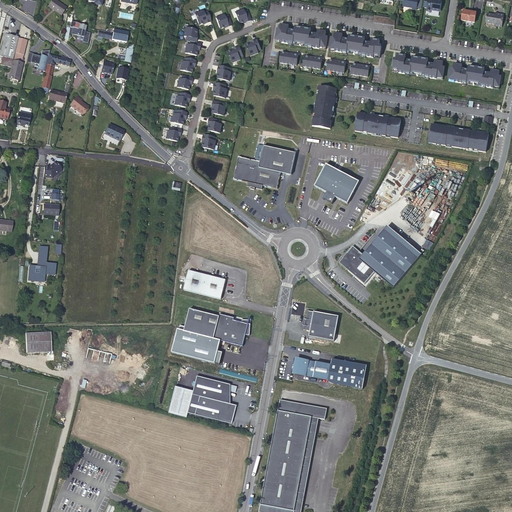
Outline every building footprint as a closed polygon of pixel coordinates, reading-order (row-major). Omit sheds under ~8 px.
[(66,8),(53,0),(52,0),(48,6),(61,15),(66,8)] [(428,0),(428,2),(427,8),(426,11),(430,11),(430,10),(439,12),(441,0),(440,0),(428,0)] [(243,10),(235,13),(239,24),(243,22),(244,24),(251,21),(247,10),(244,12),(243,10)] [(202,11),(195,14),(199,25),(203,23),(204,25),(211,22),(207,11),(203,13),(202,11)] [(470,13),(468,12),(463,11),(461,21),(474,23),(476,13),(470,13)] [(501,28),(503,15),(496,14),(496,16),(487,14),(485,23),(493,25),(492,26),(501,28)] [(223,15),(216,18),(220,29),(224,27),(225,29),(232,26),(228,15),(224,17),(223,15)] [(395,19),(374,15),(373,22),(394,26),(395,19)] [(85,32),(86,27),(71,23),(72,18),(71,18),(68,18),(66,28),(67,28),(70,29),(85,32)] [(326,33),(318,31),(317,35),(311,34),(311,30),(295,28),(295,32),(288,30),(289,27),(281,25),(280,30),(277,30),(275,42),(289,45),(289,46),(293,47),(293,45),(308,48),(308,50),(312,50),(312,48),(326,51),(327,38),(325,38),(326,33)] [(197,31),(186,28),(184,37),(186,37),(186,41),(196,43),(197,36),(196,36),(197,31)] [(82,41),(82,43),(87,44),(90,34),(85,33),(85,32),(70,29),(69,34),(77,36),(83,38),(82,41)] [(0,52),(0,57),(2,58),(12,60),(13,60),(13,61),(21,63),(26,41),(18,38),(4,34),(0,52)] [(113,34),(111,41),(126,43),(127,37),(113,34)] [(379,41),(371,40),(371,44),(364,43),(365,39),(349,36),(349,40),(342,39),(342,35),(334,34),(333,39),(331,39),(329,51),(343,53),(342,55),(346,56),(346,54),(362,56),(361,58),(366,59),(366,57),(379,59),(381,47),(379,46),(379,41)] [(261,50),(257,40),(250,43),(251,44),(246,45),(250,56),(258,53),(258,52),(261,50)] [(196,43),(190,42),(189,46),(187,45),(185,53),(197,56),(198,51),(199,51),(200,44),(196,43)] [(243,57),(239,46),(232,49),(233,50),(228,52),(233,63),(241,60),(240,58),(243,57)] [(124,62),(130,63),(132,50),(126,49),(124,62)] [(48,50),(40,51),(40,55),(39,57),(35,56),(31,55),(29,63),(33,64),(37,65),(36,70),(44,71),(48,50)] [(25,62),(29,63),(31,55),(35,56),(39,57),(40,55),(27,53),(25,62)] [(298,56),(281,53),(280,63),(297,66),(298,56)] [(443,62),(435,61),(434,65),(428,64),(428,60),(412,57),(412,61),(405,60),(406,56),(398,55),(397,60),(394,60),(392,72),(406,74),(406,76),(410,77),(410,75),(425,77),(425,79),(429,80),(429,78),(443,81),(444,68),(442,68),(443,62)] [(66,61),(60,59),(49,56),(47,65),(53,67),(54,63),(69,66),(70,61),(66,61)] [(322,59),(305,56),(303,67),(320,70),(322,59)] [(12,60),(2,58),(0,65),(10,68),(12,60)] [(196,62),(185,59),(185,63),(182,62),(180,71),(192,73),(193,68),(195,68),(196,62)] [(346,63),(329,60),(327,70),(344,73),(346,63)] [(22,64),(21,63),(13,61),(11,71),(20,73),(22,64)] [(113,64),(103,62),(100,72),(111,75),(113,64)] [(370,67),(353,64),(351,75),(368,78),(370,67)] [(499,72),(491,70),(491,74),(484,73),(485,69),(469,67),(468,71),(461,69),(462,66),(454,64),(453,70),(451,69),(448,82),(463,84),(462,86),(466,86),(466,84),(481,87),(481,89),(485,89),(485,87),(499,90),(501,77),(498,77),(499,72)] [(53,67),(47,65),(45,75),(51,77),(53,67)] [(230,69),(219,66),(218,74),(219,74),(218,79),(229,81),(231,73),(229,72),(230,69)] [(128,70),(117,68),(115,78),(126,80),(128,70)] [(18,81),(20,73),(11,71),(10,74),(11,74),(10,79),(18,81)] [(192,79),(182,76),(181,80),(178,79),(177,88),(189,91),(190,85),(191,85),(192,79)] [(43,81),(42,88),(48,90),(50,83),(43,81)] [(226,86),(215,84),(214,91),(215,91),(214,96),(225,99),(227,90),(225,90),(226,86)] [(380,87),(361,84),(360,90),(379,93),(380,87)] [(334,108),(335,103),(335,98),(334,98),(335,94),(336,94),(336,90),(319,87),(318,91),(319,91),(319,96),(317,96),(317,100),(318,100),(316,110),(315,110),(314,114),(315,114),(315,119),(314,119),(312,126),(330,129),(331,122),(331,121),(330,121),(331,117),(332,117),(333,113),(333,112),(334,112),(334,108)] [(400,90),(381,87),(381,93),(400,96),(400,90)] [(49,100),(64,104),(67,94),(64,93),(51,91),(49,100)] [(190,96),(180,94),(179,97),(176,97),(175,105),(186,108),(187,103),(189,103),(190,96)] [(80,101),(76,98),(70,106),(82,115),(87,107),(80,102),(80,101)] [(468,101),(449,98),(448,104),(467,107),(468,101)] [(6,103),(0,101),(0,117),(7,120),(9,110),(4,109),(6,103)] [(224,104),(214,101),(212,109),(213,109),(212,114),(224,116),(225,108),(223,107),(224,104)] [(494,105),(475,102),(474,108),(493,111),(494,105)] [(186,113),(176,111),(175,115),(173,114),(171,123),(183,125),(184,120),(185,120),(186,113)] [(30,114),(19,112),(16,123),(17,123),(18,124),(20,125),(21,124),(24,124),(28,125),(30,114)] [(411,113),(405,112),(400,141),(407,142),(411,113)] [(358,114),(355,131),(363,133),(363,132),(367,132),(367,133),(372,134),(372,133),(382,135),(381,136),(382,136),(386,136),(386,137),(386,135),(390,136),(390,137),(398,139),(401,121),(393,119),(393,120),(389,120),(389,119),(385,118),(384,118),(384,117),(379,116),(379,117),(374,116),(370,116),(370,117),(366,116),(366,115),(358,114)] [(424,115),(418,114),(413,143),(419,144),(424,115)] [(220,121),(210,118),(208,126),(209,126),(208,131),(220,133),(221,125),(219,124),(220,121)] [(123,132),(109,125),(104,135),(119,142),(123,132)] [(445,127),(431,125),(429,141),(433,142),(433,144),(436,145),(436,143),(441,144),(440,145),(441,145),(445,146),(446,146),(446,145),(451,146),(451,147),(468,150),(468,149),(478,150),(478,151),(486,153),(489,134),(481,133),(480,134),(471,133),(471,131),(455,129),(454,129),(445,128),(445,127)] [(181,130),(171,128),(170,131),(167,131),(166,139),(178,142),(179,137),(180,137),(181,130)] [(214,138),(204,135),(202,143),(204,143),(203,148),(214,150),(216,142),(214,141),(214,138)] [(300,146),(309,147),(310,139),(301,138),(300,146)] [(248,182),(247,186),(261,189),(262,185),(277,189),(281,172),(291,175),(296,153),(264,146),(260,161),(238,156),(234,179),(248,182)] [(50,167),(44,166),(43,178),(52,178),(62,172),(56,163),(50,167)] [(326,164),(314,186),(319,189),(316,196),(316,197),(317,196),(319,197),(327,201),(333,204),(332,205),(333,206),(336,199),(337,199),(339,200),(348,205),(361,183),(340,172),(333,168),(326,164)] [(183,177),(177,173),(174,178),(180,182),(183,177)] [(180,192),(181,184),(173,182),(171,190),(180,192)] [(431,187),(429,191),(431,191),(429,195),(438,200),(441,193),(431,187)] [(59,206),(44,204),(43,214),(58,215),(59,206)] [(4,222),(4,221),(0,220),(0,230),(12,232),(13,223),(4,222)] [(387,226),(363,255),(353,247),(339,263),(364,284),(374,272),(393,288),(421,255),(418,259),(384,230),(387,227),(387,226)] [(418,259),(421,255),(387,227),(384,230),(418,259)] [(422,249),(430,252),(434,244),(426,241),(422,249)] [(48,248),(40,247),(38,267),(29,266),(29,280),(44,282),(45,273),(55,274),(56,264),(46,263),(48,248)] [(188,274),(184,293),(221,302),(226,282),(188,274)] [(309,337),(334,341),(339,317),(308,311),(306,319),(304,319),(303,326),(305,326),(304,330),(310,331),(309,337)] [(235,323),(236,320),(221,317),(220,319),(191,313),(186,336),(245,348),(248,337),(252,337),(252,326),(250,326),(250,322),(244,322),(244,324),(235,323)] [(51,333),(26,334),(26,353),(52,352),(51,333)] [(328,380),(331,365),(309,361),(309,360),(298,358),(295,375),(306,377),(306,376),(328,380)] [(228,385),(195,377),(191,392),(174,388),(168,409),(230,425),(235,407),(224,404),(228,385)] [(280,400),(278,411),(312,417),(319,418),(325,419),(327,408),(280,400)] [(302,507),(295,506),(312,417),(278,411),(259,511),(260,511),(294,511),(295,506),(302,507)] [(302,507),(319,418),(312,417),(295,506),(302,507)]
